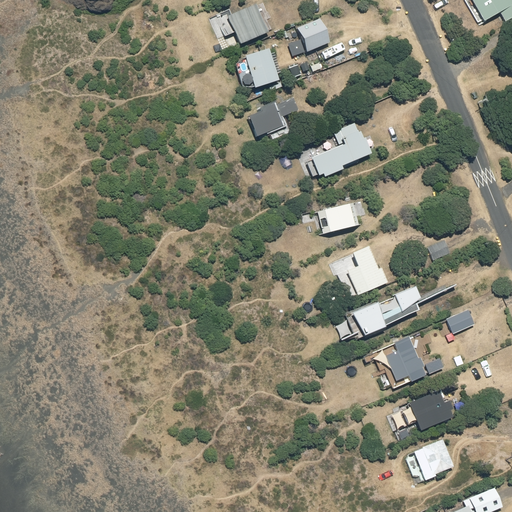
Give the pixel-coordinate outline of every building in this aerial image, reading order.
[(511,0),(470,0),(482,21),(498,12),(504,21),(511,16),(511,0)] [(226,16),(238,44),(266,32),(254,4),(226,16)] [(320,18),(297,28),(308,52),(330,43),(320,18)] [(246,55),(256,86),(279,79),(269,48),(246,55)] [(300,74),(297,65),(290,68),(293,76),(300,74)] [(248,116),(256,136),(283,125),(280,117),(297,110),(292,98),(274,105),(273,103),(258,109),(259,111),(248,116)] [(341,166),(371,153),(361,130),(359,132),(355,123),(333,132),(339,145),(311,157),(319,175),(322,173),(324,177),(342,169),(341,166)] [(346,204),(316,211),(322,234),(352,226),(346,204)] [(443,241),(426,248),(432,261),(449,253),(443,241)] [(376,269),(366,246),(350,253),(356,266),(345,271),(355,295),(386,283),(379,268),(376,269)] [(383,326),(416,310),(413,302),(418,298),(413,286),(391,295),(392,299),(376,306),(375,302),(344,315),(354,340),(383,327),(383,326)] [(466,312),(449,319),(454,330),(470,323),(466,312)] [(423,376),(406,337),(392,343),(395,351),(384,356),(395,381),(406,376),(409,382),(423,376)] [(419,430),(451,417),(448,410),(451,409),(447,401),(443,402),(438,391),(407,404),(419,430)] [(452,467),(440,439),(412,451),(424,481),(434,477),(433,475),(452,467)] [(492,488),(462,500),(465,507),(454,511),(488,511),(500,507),(492,488)]
